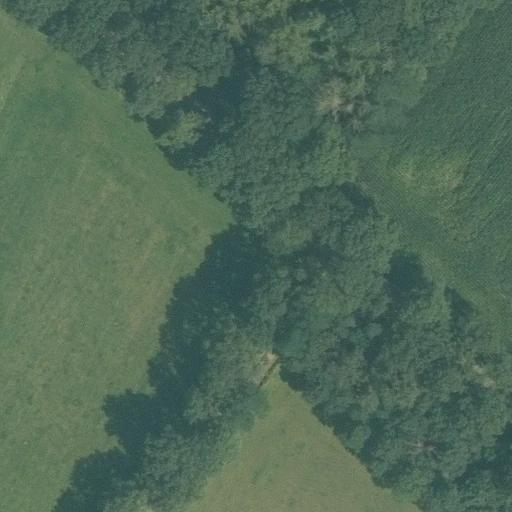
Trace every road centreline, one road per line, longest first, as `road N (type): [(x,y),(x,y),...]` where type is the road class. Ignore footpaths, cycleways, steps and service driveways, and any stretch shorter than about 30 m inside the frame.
road 1 (secondary): [(337,242),(81,0)]
road 2 (unclassified): [(149,511),(337,242)]
road 3 (secondary): [(511,409),(337,242)]
